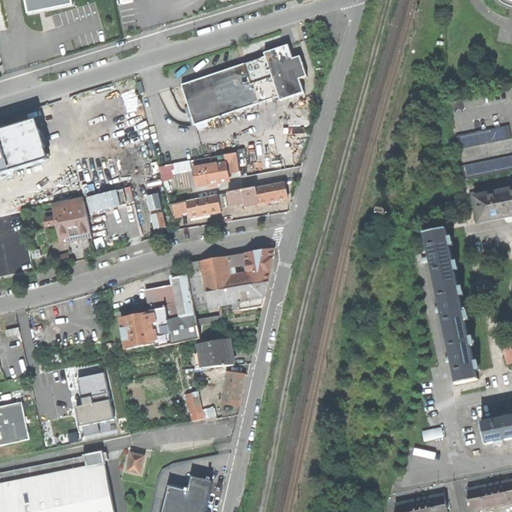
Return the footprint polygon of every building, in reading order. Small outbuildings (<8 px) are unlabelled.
[(73,0),(25,0),(28,15),(39,13),(44,12),(75,6),(73,0)] [(265,53),(267,56),(280,96),(281,101),(305,93),(300,79),(307,76),(301,57),(294,59),(289,46),(284,47),(265,53)] [(244,64),(182,86),(196,126),(280,96),(267,56),(244,64)] [(41,120),(0,132),(0,175),(53,160),(41,120)] [(460,150),(511,139),(508,126),(457,136),(460,150)] [(225,157),(226,163),(234,161),(236,176),(241,175),(238,154),(225,157)] [(466,180),(511,170),(511,156),(463,167),(466,180)] [(165,181),(177,178),(176,174),(193,170),(191,160),(162,167),(165,181)] [(194,169),(198,187),(230,182),(228,173),(226,163),(194,169)] [(246,207),(288,199),(287,194),(285,182),(221,194),(224,208),(245,203),(246,207)] [(131,187),(125,188),(128,203),(134,202),(131,187)] [(191,218),(221,212),(219,204),(217,195),(209,197),(208,193),(195,195),(193,188),(182,190),(183,195),(168,197),(174,216),(182,215),(182,213),(189,212),(191,218)] [(124,189),(87,198),(91,213),(127,204),(124,189)] [(511,190),(478,197),(483,222),(511,215),(511,190)] [(77,243),(93,239),(84,197),(53,204),(54,210),(45,212),(46,218),(44,218),(46,229),(57,226),(61,246),(77,243)] [(431,258),(436,284),(456,280),(446,230),(426,234),(431,258)] [(193,296),(207,294),(210,309),(239,304),(241,311),(264,307),(272,264),(275,249),(187,264),(189,276),(193,296)] [(71,262),(69,253),(53,256),(56,266),(71,262)] [(201,340),(193,296),(189,276),(173,279),(174,285),(146,290),(148,299),(150,312),(151,312),(151,314),(157,344),(158,348),(201,340)] [(441,308),(447,334),(467,329),(456,280),(436,284),(441,308)] [(203,343),(217,340),(215,328),(230,325),(231,330),(257,326),(255,310),(198,320),(203,343)] [(127,349),(157,344),(151,314),(121,320),(127,349)] [(6,331),(8,338),(21,335),(20,328),(6,331)] [(452,360),(458,384),(478,379),(467,329),(447,334),(452,360)] [(200,369),(234,366),(232,351),(230,339),(198,345),(199,348),(196,349),(200,369)] [(222,403),(240,406),(243,389),(245,375),(227,372),(222,403)] [(106,373),(79,379),(84,406),(77,407),(79,417),(81,427),(115,420),(106,373)] [(187,394),(193,421),(204,419),(199,392),(187,394)] [(0,446),(31,440),(23,403),(0,407),(0,446)] [(487,443),(511,438),(511,417),(507,418),(483,423),(487,443)] [(0,511),(115,511),(112,495),(106,463),(97,465),(95,454),(0,473),(0,511)] [(132,454),(129,470),(141,474),(145,457),(132,454)] [(164,511),(205,511),(213,482),(193,477),(190,491),(171,486),(164,511)] [(469,489),(474,511),(511,503),(511,480),(506,482),(482,486),(469,489)] [(453,511),(453,509),(448,510),(444,494),(433,497),(408,502),(397,504),(398,511),(453,511)]
